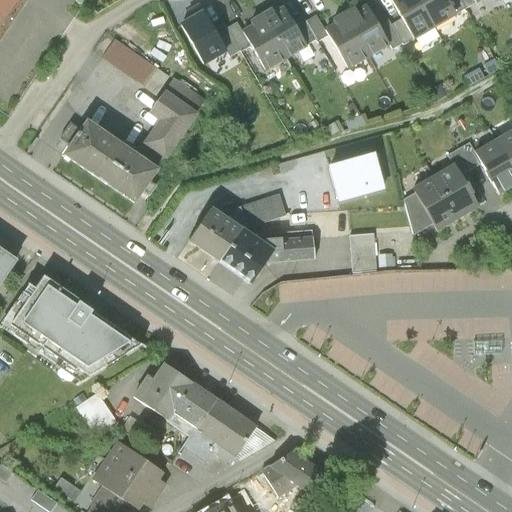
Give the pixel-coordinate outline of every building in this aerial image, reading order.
[(0,0),(0,31),(21,0),(0,0)] [(416,45),(437,33),(417,0),(388,0),(402,21),(413,40),(416,45)] [(444,0),(417,0),(437,33),(457,21),(444,0)] [(444,0),(457,21),(477,9),(471,0),(444,0)] [(471,0),(477,9),(493,0),(471,0)] [(294,23),(284,7),(275,13),(272,8),(259,15),(288,65),(310,52),(309,49),(294,23)] [(342,16),(370,61),(390,49),(378,28),(366,8),(356,14),(353,9),(342,16)] [(213,30),(203,13),(182,25),(207,67),(227,55),(213,30)] [(288,65),(259,15),(245,23),(248,28),(240,32),(247,44),(267,77),(288,65)] [(333,26),(323,32),(327,39),(348,74),(370,61),(342,16),(331,23),(333,26)] [(327,39),(323,32),(314,17),(306,22),(319,44),(327,39)] [(309,49),(319,44),(306,22),(304,18),(294,23),(309,49)] [(402,21),(391,27),(403,47),(413,40),(402,21)] [(388,22),(378,28),(390,49),(393,53),(403,47),(391,27),(388,22)] [(238,49),(247,44),(240,32),(235,23),(226,29),(238,49)] [(238,49),(226,29),(223,24),(213,30),(227,55),(238,49)] [(158,71),(115,41),(101,61),(144,90),(158,71)] [(173,83),(164,95),(198,119),(207,107),(173,83)] [(198,119),(164,95),(147,118),(158,126),(142,148),(166,164),(198,119)] [(120,148),(87,125),(82,132),(72,125),(61,140),(72,147),(63,161),(103,189),(133,148),(125,142),(120,148)] [(511,134),(497,144),(511,170),(511,134)] [(511,170),(497,144),(475,156),(481,166),(501,200),(511,193),(511,170)] [(481,166),(475,156),(469,145),(459,151),(471,171),(481,166)] [(141,153),(133,148),(103,189),(135,211),(160,175),(137,159),(141,153)] [(460,178),(471,171),(459,151),(448,157),(454,167),(460,178)] [(328,170),(337,200),(383,187),(374,157),(328,170)] [(454,167),(433,180),(460,224),(480,212),(460,178),(454,167)] [(433,180),(412,192),(414,197),(432,226),(439,237),(460,224),(433,180)] [(226,224),(242,234),(245,229),(285,217),(278,196),(237,209),(226,224)] [(432,226),(414,197),(403,203),(413,237),(432,226)] [(185,248),(218,270),(242,234),(226,224),(209,212),(185,248)] [(256,236),(253,242),(275,257),(267,269),(315,265),(312,232),(256,236)] [(218,270),(251,293),(267,269),(275,257),(253,242),(242,234),(218,270)] [(373,235),(349,237),(353,275),(376,273),(373,235)] [(0,286),(15,265),(0,255),(0,286)] [(391,256),(377,257),(379,270),(393,269),(391,256)] [(1,324),(84,380),(141,347),(80,305),(81,304),(43,278),(34,291),(27,286),(1,324)] [(167,422),(172,414),(191,385),(164,367),(153,384),(147,379),(133,399),(167,422)] [(172,414),(194,429),(198,431),(217,403),(191,385),(172,414)] [(117,427),(97,396),(76,410),(96,441),(117,427)] [(217,403),(198,431),(217,444),(212,451),(232,464),(235,460),(256,428),(217,403)] [(275,441),(256,428),(235,460),(239,463),(275,441)] [(194,429),(187,439),(201,449),(199,453),(207,459),(212,451),(217,444),(198,431),(194,429)] [(187,439),(177,454),(210,476),(232,464),(212,451),(207,459),(199,453),(201,449),(187,439)] [(118,446),(106,464),(151,492),(162,474),(118,446)] [(290,454),(239,488),(250,508),(256,511),(258,511),(295,486),(311,498),(325,477),(290,454)] [(139,510),(151,492),(106,464),(95,482),(103,487),(127,503),(139,510)] [(0,467),(0,481),(44,511),(52,511),(57,506),(0,467)] [(239,488),(237,485),(189,511),(242,511),(250,508),(239,488)] [(121,511),(127,503),(103,487),(89,508),(91,509),(89,511),(121,511)]
